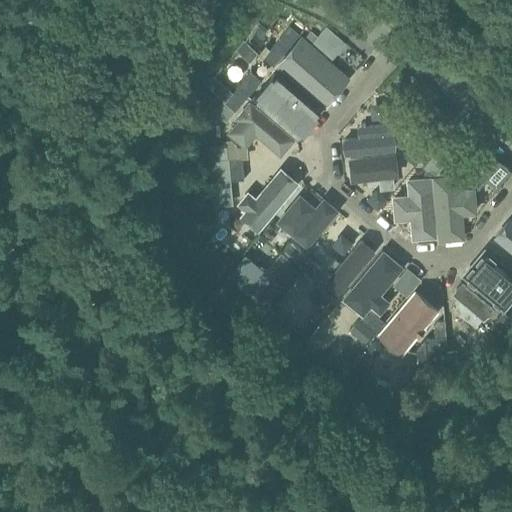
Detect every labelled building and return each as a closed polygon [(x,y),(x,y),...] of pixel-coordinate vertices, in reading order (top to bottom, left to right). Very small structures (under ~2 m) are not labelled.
[(300,35),(299,34),(289,26),(263,57),(237,87),(233,92),(225,101),(218,95),(208,106),(226,121),(300,35)] [(311,31),(307,35),(313,41),(317,36),(311,31)] [(348,82),(301,41),(277,69),(323,110),(348,82)] [(277,74),(263,90),(303,121),(315,107),(277,74)] [(214,76),(206,85),(218,95),(225,101),(233,92),(214,76)] [(413,116),(412,118),(416,120),(419,123),(422,120),(425,122),(436,110),(426,101),(418,111),(416,114),(413,116)] [(250,102),(238,115),(245,123),(231,135),(246,145),(257,135),(283,155),(296,140),(250,102)] [(407,113),(398,123),(433,153),(422,166),(426,170),(424,173),(428,176),(430,173),(433,176),(438,170),(442,174),(449,165),(476,189),(485,178),(456,154),(464,144),(451,134),(443,143),(423,127),(419,123),(416,120),(412,118),(407,113)] [(344,143),(347,152),(398,146),(396,125),(359,130),(359,143),(344,143)] [(404,155),(416,165),(417,165),(426,152),(414,142),(404,155)] [(351,183),(402,175),(402,155),(349,159),(351,183)] [(228,160),(230,180),(211,183),(214,202),(225,200),(228,193),(234,193),(232,181),(244,180),(242,159),(228,160)] [(239,206),(248,214),(242,220),(259,234),(302,182),(284,169),(257,198),(251,192),(239,206)] [(478,214),(475,195),(460,193),(461,181),(432,180),(438,238),(466,237),(464,218),(478,214)] [(408,182),(407,195),(394,197),(396,223),(413,223),(412,240),(437,238),(430,181),(408,182)] [(261,235),(275,248),(316,204),(301,189),(261,235)] [(374,247),(358,235),(329,271),(320,284),(334,296),(374,247)] [(290,260),(296,265),(312,278),(321,268),(304,255),(289,242),(281,252),(290,260)] [(382,249),(340,301),(358,316),(369,305),(387,318),(393,312),(385,295),(404,269),(382,249)] [(267,269),(265,271),(274,279),(277,275),(290,260),(281,252),(267,269)] [(245,254),(227,276),(264,306),(264,305),(265,304),(281,285),(281,284),(275,279),(274,279),(265,271),(267,269),(261,264),(259,266),(245,254)] [(511,275),(485,254),(473,268),(508,299),(511,292),(511,275)] [(281,285),(265,304),(271,309),(289,287),(288,286),(300,272),(289,263),(275,279),(281,284),(281,285)] [(437,314),(421,296),(385,341),(400,354),(437,314)] [(511,303),(505,312),(504,310),(491,327),(509,342),(511,338),(511,324),(511,323),(511,321),(511,303)] [(360,318),(377,332),(385,322),(369,308),(360,318)] [(365,343),(374,332),(357,318),(348,330),(365,343)] [(438,321),(434,324),(435,337),(446,336),(445,320),(438,321)] [(487,329),(478,339),(494,352),(502,342),(487,329)] [(450,377),(446,336),(435,337),(416,339),(420,385),(450,377)] [(416,377),(391,381),(394,402),(419,398),(416,377)]
